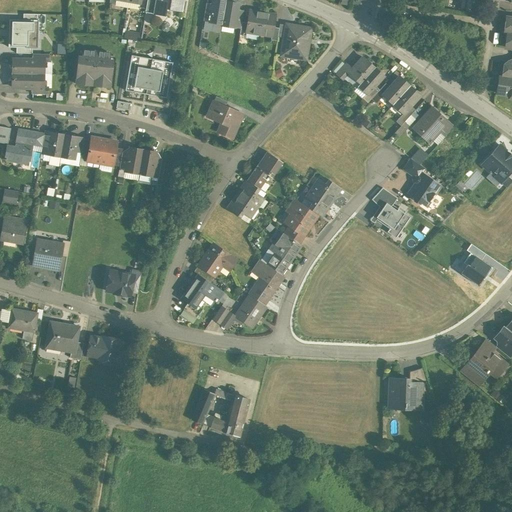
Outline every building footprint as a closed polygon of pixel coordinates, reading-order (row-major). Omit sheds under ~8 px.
[(147,0),(140,0),(139,4),(138,4),(139,8),(145,9),(147,0)] [(147,0),(145,9),(145,13),(152,15),(154,0),(147,0)] [(154,0),(152,15),(164,17),(165,10),(168,10),(168,11),(181,13),(182,0),(154,0)] [(225,0),(211,0),(211,5),(208,23),(220,25),(221,25),(224,3),(225,3),(225,0)] [(225,3),(224,3),(221,25),(220,25),(220,26),(233,28),(236,11),(237,5),(225,3)] [(243,11),(236,11),(233,28),(240,29),(241,22),(243,11)] [(261,13),(248,11),(246,24),(245,33),(258,35),(261,13)] [(274,16),(261,13),(258,35),(270,37),(271,37),(272,28),(274,16)] [(16,48),(32,48),(32,40),(38,41),(38,20),(37,20),(23,20),(9,20),(8,48),(16,48)] [(310,29),(284,25),(284,26),(282,39),(282,41),(289,43),(287,58),(305,61),(310,29)] [(279,28),(272,28),(271,37),(270,37),(271,40),(277,41),(277,37),(279,28)] [(57,45),(57,55),(66,55),(66,45),(57,45)] [(96,52),(83,51),(82,58),(78,58),(75,85),(93,87),(96,52)] [(109,53),(96,52),(93,87),(110,88),(113,61),(109,61),(109,53)] [(126,91),(167,98),(173,64),(132,56),(126,91)] [(351,69),(347,74),(348,74),(359,85),(374,69),(362,58),(351,69)] [(33,60),(13,60),(12,74),(43,74),(44,61),(44,60),(33,60)] [(511,61),(511,62),(509,63),(507,63),(504,65),(502,77),(511,77),(511,61)] [(346,63),(336,74),(342,80),(348,74),(347,74),(351,69),(346,63)] [(359,85),(357,87),(365,95),(366,95),(374,86),(382,77),(374,69),(359,85)] [(43,74),(12,74),(12,88),(32,88),(43,88),(43,87),(43,74)] [(511,77),(502,77),(499,76),(497,94),(506,95),(508,97),(511,98),(511,97),(511,77)] [(389,88),(382,96),(392,105),(408,87),(398,78),(389,88)] [(379,90),(371,99),(376,104),(382,96),(389,88),(385,83),(379,90)] [(374,86),(366,95),(365,95),(362,99),(367,103),(371,99),(379,90),(374,86)] [(408,87),(392,105),(402,114),(403,115),(410,107),(419,97),(408,87)] [(227,102),(215,96),(213,102),(225,107),(227,102)] [(117,108),(129,110),(131,104),(118,102),(117,108)] [(225,107),(213,102),(207,116),(226,125),(222,134),(232,138),(242,114),(225,107)] [(410,107),(403,115),(402,114),(396,122),(401,126),(404,122),(415,110),(410,107)] [(431,108),(414,127),(431,142),(438,133),(448,123),(447,122),(446,123),(430,110),(432,108),(431,108)] [(401,126),(394,133),(399,138),(409,126),(404,122),(401,126)] [(448,123),(438,133),(444,137),(454,126),(448,123)] [(0,126),(0,142),(8,143),(9,127),(0,126)] [(38,133),(19,130),(16,142),(18,142),(17,148),(7,146),(6,156),(8,156),(7,160),(27,163),(27,160),(30,160),(32,145),(36,145),(38,133)] [(50,134),(44,132),(44,134),(42,146),(48,147),(50,134)] [(44,134),(38,133),(36,145),(42,146),(44,134)] [(64,135),(51,133),(50,134),(48,147),(47,155),(60,157),(64,135)] [(78,137),(64,135),(60,157),(74,160),(75,152),(78,138),(78,137)] [(84,139),(78,138),(75,152),(81,153),(84,139)] [(88,158),(87,161),(100,164),(104,140),(91,138),(91,141),(88,158)] [(91,141),(84,139),(81,153),(81,157),(88,158),(91,141)] [(117,142),(104,140),(100,164),(112,166),(116,149),(117,142)] [(511,158),(498,146),(481,165),(500,183),(511,170),(511,169),(511,158)] [(143,150),(129,148),(128,154),(125,168),(124,172),(138,174),(143,150)] [(116,149),(112,166),(119,167),(122,153),(122,150),(116,149)] [(156,153),(143,150),(138,174),(152,177),(155,158),(156,153)] [(128,154),(122,153),(119,167),(125,168),(128,154)] [(283,163),(270,154),(266,160),(275,167),(278,169),(283,163)] [(161,160),(155,158),(152,177),(158,178),(161,160)] [(425,169),(411,159),(403,169),(414,177),(415,177),(416,175),(420,177),(422,174),(425,169)] [(266,160),(261,168),(257,166),(254,170),(247,180),(258,188),(259,189),(275,167),(266,160)] [(511,171),(511,170),(500,183),(507,187),(511,181),(511,171)] [(440,186),(422,174),(420,177),(416,175),(415,177),(414,177),(413,179),(413,183),(415,184),(408,194),(415,198),(415,201),(418,203),(421,203),(422,203),(424,200),(428,203),(429,201),(431,201),(434,197),(434,195),(440,186)] [(258,188),(247,180),(243,185),(255,193),(258,188)] [(325,185),(318,180),(312,190),(331,203),(337,193),(325,185)] [(341,188),(329,180),(325,185),(337,193),(341,188)] [(255,193),(243,185),(237,195),(255,208),(262,198),(255,193)] [(397,199),(383,188),(372,199),(382,208),(388,201),(393,205),(397,199)] [(18,192),(4,189),(2,203),(15,205),(18,192)] [(331,203),(312,190),(305,199),(312,204),(324,212),(331,203)] [(255,208),(237,195),(230,204),(242,212),(249,217),(255,208)] [(309,209),(294,198),(287,208),(295,214),(287,224),(290,226),(304,236),(318,215),(309,209)] [(393,205),(388,201),(382,208),(380,212),(379,211),(373,218),(389,229),(387,232),(396,239),(411,218),(404,214),(406,212),(399,207),(398,209),(393,205)] [(242,212),(230,204),(227,209),(238,217),(242,212)] [(324,212),(312,204),(309,209),(318,215),(321,217),(324,212)] [(249,217),(242,212),(238,217),(245,222),(249,217)] [(12,218),(11,225),(3,224),(0,239),(23,243),(28,220),(12,218)] [(304,236),(290,226),(284,234),(298,244),(304,236)] [(284,234),(281,232),(274,243),(279,247),(271,258),(285,268),(301,246),(284,234)] [(62,244),(37,240),(33,266),(58,270),(60,256),(62,244)] [(69,242),(62,241),(62,244),(60,256),(67,257),(69,242)] [(238,260),(214,243),(197,267),(214,278),(222,266),(230,271),(238,260)] [(480,260),(485,255),(470,244),(466,250),(470,253),(480,260)] [(492,269),(480,260),(470,253),(463,263),(468,267),(462,275),(477,286),(484,277),(485,278),(492,269)] [(285,268),(271,258),(267,265),(281,274),(285,268)] [(267,265),(259,259),(252,269),(262,276),(252,290),(267,300),(283,276),(267,265)] [(214,278),(197,267),(194,272),(198,275),(211,283),(214,278)] [(141,273),(133,271),(132,275),(133,276),(130,291),(138,292),(141,273)] [(132,275),(117,272),(116,276),(111,274),(108,277),(107,279),(109,282),(107,291),(116,293),(117,294),(122,296),(124,295),(129,296),(130,291),(133,276),(132,275)] [(211,283),(198,275),(182,299),(188,303),(195,308),(197,305),(204,294),(216,302),(223,292),(211,283)] [(267,300),(252,290),(248,295),(249,295),(263,305),(267,300)] [(263,305),(249,295),(235,316),(252,328),(266,307),(263,305)] [(195,308),(188,303),(183,310),(196,319),(203,309),(197,305),(195,308)] [(221,306),(212,319),(220,325),(229,312),(221,306)] [(37,313),(12,309),(9,327),(23,330),(24,330),(33,332),(36,319),(37,313)] [(229,312),(220,325),(226,329),(235,316),(229,312)] [(79,327),(51,322),(46,347),(70,352),(72,352),(73,344),(76,345),(76,342),(79,327)] [(511,333),(506,328),(503,328),(496,337),(496,340),(500,343),(511,352),(511,333)] [(33,332),(24,330),(22,339),(32,340),(33,332)] [(102,339),(90,336),(89,344),(87,352),(88,353),(99,354),(98,360),(103,337),(102,337),(102,339)] [(120,340),(103,337),(98,360),(115,363),(116,363),(118,351),(120,340)] [(496,348),(486,339),(482,344),(484,346),(492,352),(496,348)] [(76,342),(76,345),(73,344),(72,352),(70,352),(69,358),(80,359),(81,356),(83,343),(76,342)] [(83,343),(81,356),(87,357),(88,353),(87,352),(89,344),(83,343)] [(511,354),(511,352),(500,343),(496,348),(509,358),(511,354)] [(484,346),(467,368),(464,366),(464,367),(480,380),(481,379),(486,373),(488,372),(492,375),(495,371),(499,374),(507,364),(492,352),(484,346)] [(127,353),(118,351),(116,363),(115,363),(115,366),(115,365),(124,367),(124,368),(127,352),(127,353)] [(480,380),(464,367),(460,372),(479,387),(483,381),(481,379),(480,380)] [(422,368),(410,371),(409,380),(409,384),(419,384),(419,382),(426,381),(422,368)] [(409,380),(402,380),(391,380),(391,379),(390,379),(389,407),(405,408),(407,408),(407,404),(421,404),(422,384),(419,384),(409,384),(409,380)] [(204,389),(191,420),(203,424),(203,423),(202,423),(214,394),(215,394),(204,389)] [(226,393),(216,390),(215,394),(214,394),(231,402),(233,395),(227,393),(226,393)] [(249,400),(233,395),(231,402),(227,417),(226,422),(220,419),(213,417),(210,426),(209,427),(223,432),(223,433),(239,437),(249,400)]
